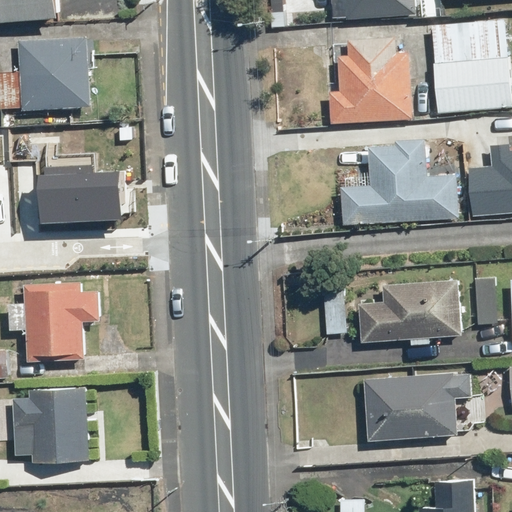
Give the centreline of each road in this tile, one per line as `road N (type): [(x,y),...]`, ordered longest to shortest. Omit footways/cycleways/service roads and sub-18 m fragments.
road 1 (unknown): [(218,242),(511,217)]
road 2 (secondary): [(231,511),(218,242)]
road 3 (secondary): [(218,242),(207,0)]
road 4 (residential): [(0,249),(218,242)]
